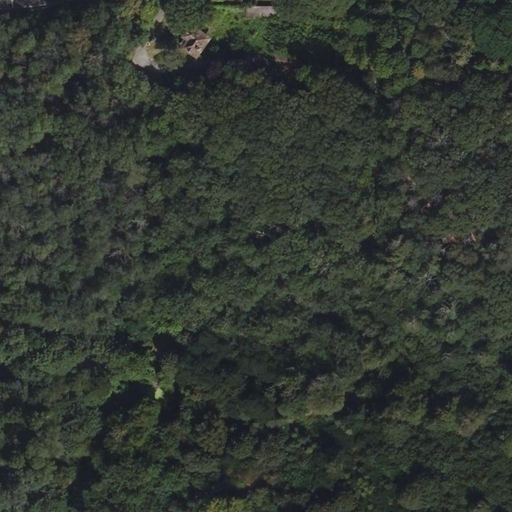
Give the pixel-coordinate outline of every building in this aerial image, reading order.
[(474,6),(474,64),(487,64),(487,5),(474,6)] [(284,15),(284,6),(226,7),(226,13),(246,12),(246,19),(275,19),(275,15),(284,15)] [(348,6),(339,6),(340,16),(348,16),(348,6)] [(192,41),(187,49),(198,56),(210,40),(193,28),(186,37),(192,41)] [(181,45),(187,49),(192,41),(186,37),(181,45)] [(511,51),(496,52),(496,64),(511,64),(511,51)]
